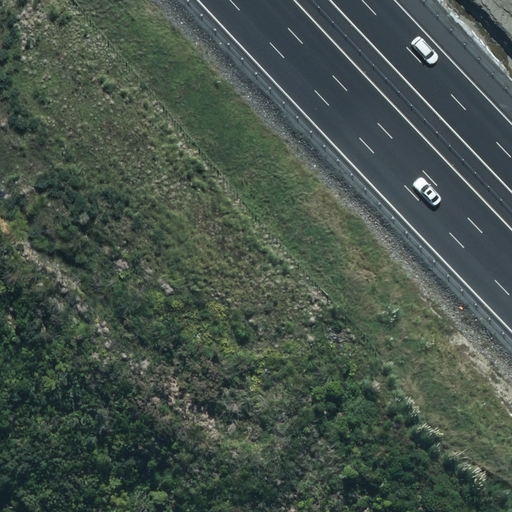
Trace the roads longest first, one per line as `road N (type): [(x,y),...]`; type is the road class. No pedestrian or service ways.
road 1 (motorway): [(511,250),(274,0)]
road 2 (motorway): [(393,0),(511,125)]
